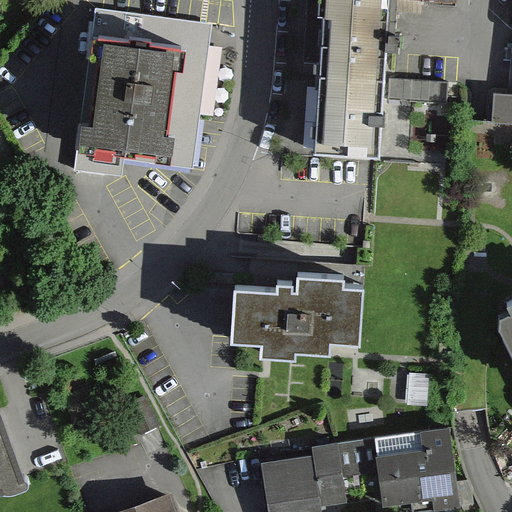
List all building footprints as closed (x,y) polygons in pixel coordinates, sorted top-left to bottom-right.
[(311,0),(307,60),(322,62),(316,148),(393,154),(403,0),(311,0)] [(206,26),(106,13),(88,153),(188,166),(206,26)] [(451,87),(417,86),(416,106),(450,107),(451,87)] [(511,97),(495,96),(494,124),(511,124),(511,97)] [(281,280),(234,277),(231,332),(262,334),(261,348),(299,350),(300,343),(331,345),(332,327),(359,329),(362,278),(343,277),(343,268),(300,265),(300,273),(281,272),(281,280)] [(511,301),(495,310),(511,346),(511,301)] [(149,403),(133,410),(143,433),(159,425),(149,403)] [(0,489),(29,479),(2,408),(0,408),(0,489)] [(313,451),(262,457),(268,511),(312,511),(312,509),(322,508),(321,496),(382,489),(383,498),(440,491),(442,504),(461,502),(451,421),(312,438),(313,451)] [(181,511),(173,488),(105,511),(181,511)]
